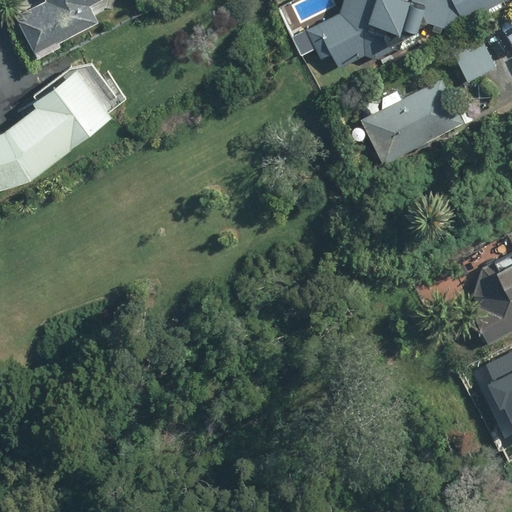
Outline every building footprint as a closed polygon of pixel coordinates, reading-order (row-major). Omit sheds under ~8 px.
[(100,0),(23,0),(28,7),(11,18),(35,56),(96,18),(89,7),(100,0)] [(341,0),(338,12),(302,28),(320,67),(336,59),(341,71),(491,0),(341,0)] [(477,25),(447,41),(469,83),(499,66),(477,25)] [(0,184),(29,177),(108,111),(123,96),(89,61),(77,73),(67,63),(4,127),(0,127),(0,184)] [(468,118),(445,75),(361,121),(384,163),(468,118)] [(484,348),(511,334),(511,247),(449,278),(484,348)] [(511,351),(473,370),(506,439),(511,436),(511,351)]
